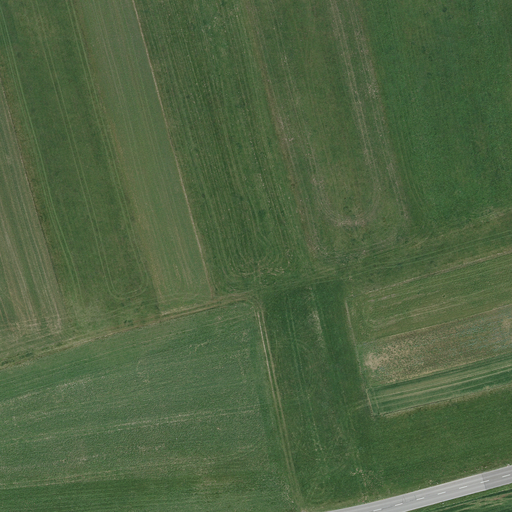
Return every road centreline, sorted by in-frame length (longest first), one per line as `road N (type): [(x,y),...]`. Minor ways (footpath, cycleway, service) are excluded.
road 1 (track): [(303,511),(258,308)]
road 2 (secondary): [(511,474),(362,511)]
